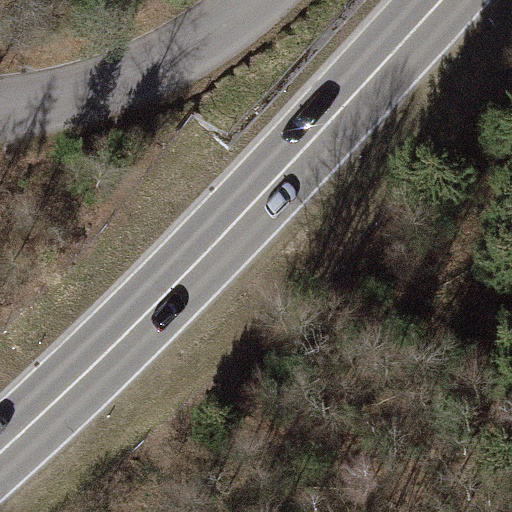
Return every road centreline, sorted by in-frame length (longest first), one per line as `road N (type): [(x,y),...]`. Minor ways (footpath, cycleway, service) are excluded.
road 1 (trunk): [(442,0),(199,261),(0,453)]
road 2 (unclassified): [(0,111),(137,74),(256,0)]
